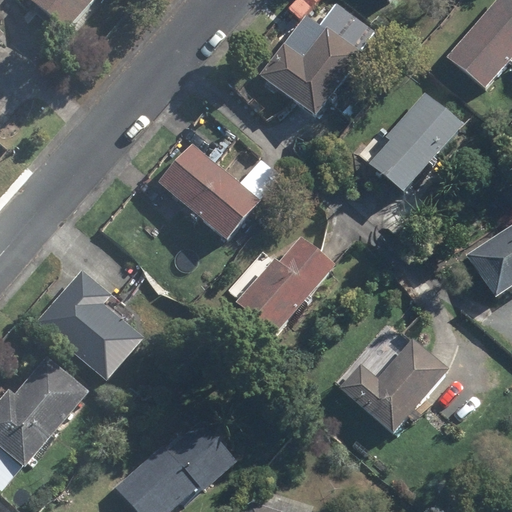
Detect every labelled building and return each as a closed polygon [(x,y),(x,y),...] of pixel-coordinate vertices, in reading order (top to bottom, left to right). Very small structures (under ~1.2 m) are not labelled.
[(38,0),(37,1),(77,36),(108,0),(38,0)] [(389,0),(399,9),(406,0),(389,0)] [(511,0),(504,0),(454,60),(496,96),(511,76),(511,0)] [(0,60),(16,41),(0,27),(0,60)] [(267,79),(326,123),(373,60),(334,31),(311,61),(291,47),(267,79)] [(378,168),(414,199),(473,131),(431,95),(393,139),(398,144),(378,168)] [(303,164),(328,139),(314,125),(289,150),(303,164)] [(166,185),(238,247),(272,208),(267,204),(287,180),(265,162),(245,186),(199,148),(166,185)] [(511,233),(475,258),(507,305),(511,301),(511,233)] [(245,307),(286,342),(346,273),(309,241),(287,267),(283,263),(245,307)] [(411,265),(391,281),(412,306),(432,291),(411,265)] [(43,326),(118,390),(155,347),(111,310),(119,300),(88,274),(43,326)] [(346,392),(403,440),(459,375),(422,343),(386,385),(367,368),(346,392)] [(0,408),(0,445),(33,474),(97,399),(54,361),(21,399),(14,393),(0,408)] [(126,402),(135,409),(144,397),(136,391),(126,402)] [(121,491),(139,511),(186,511),(209,492),(214,498),(246,470),(209,427),(175,456),(170,450),(121,491)] [(310,487),(320,492),(328,479),(317,473),(310,487)]
